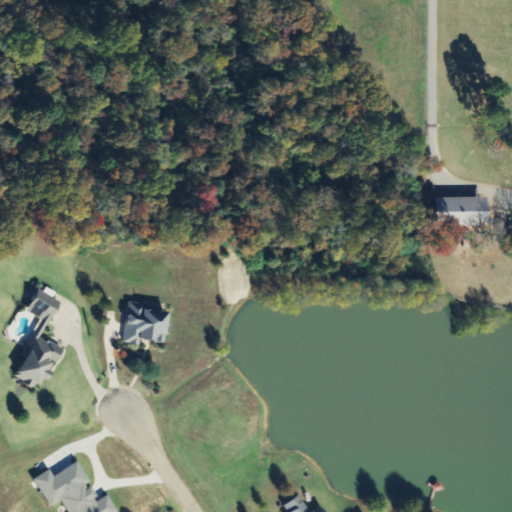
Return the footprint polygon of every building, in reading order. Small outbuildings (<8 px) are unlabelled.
[(487,197),(435,198),(435,226),(487,225),(487,197)] [(60,301),(38,290),(27,311),(40,318),(22,354),(26,356),(14,378),(35,389),(41,377),(47,380),(63,349),(41,338),(60,301)] [(123,343),(139,345),(140,340),(165,343),(169,310),(128,304),(123,343)] [(118,511),(108,495),(98,500),(90,485),(91,484),(78,461),(53,476),(49,469),(34,478),(50,507),(61,501),(67,511),(118,511)] [(311,511),(309,511),(298,495),(280,507),(282,511),(323,511),(320,507),(311,511)]
